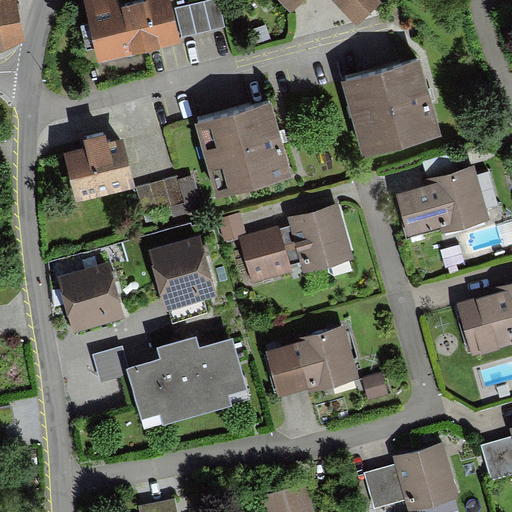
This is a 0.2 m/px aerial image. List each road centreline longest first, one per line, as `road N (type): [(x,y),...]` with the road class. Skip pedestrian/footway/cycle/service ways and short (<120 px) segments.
road 1 (residential): [(61,479),(300,449),(404,419),(423,402),(424,378),(368,181)]
road 2 (residential): [(27,108),(33,256),(61,479)]
road 3 (residential): [(27,108),(72,106),(387,33)]
